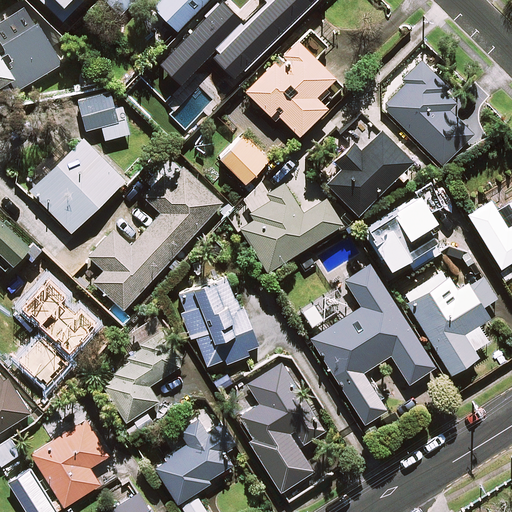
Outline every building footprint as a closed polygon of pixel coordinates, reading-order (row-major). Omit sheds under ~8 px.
[(42,0),(61,18),(79,0),(105,0),(119,14),(133,0),(42,0)] [(205,0),(159,0),(153,6),(176,29),(205,0)] [(220,0),(159,59),(181,80),(210,49),(234,72),(304,0),(264,0),(245,19),(228,0),(220,0)] [(0,42),(0,84),(8,80),(14,90),(61,63),(37,21),(0,42)] [(331,108),(325,102),(342,86),(315,57),(327,45),(309,26),(297,39),(245,89),(273,117),(278,113),(295,131),(297,133),(314,117),(317,121),(331,108)] [(444,82),(422,60),(380,103),(442,164),(473,133),(433,93),(444,82)] [(208,116),(239,85),(227,73),(213,87),(197,71),(174,94),(194,114),(200,108),(208,116)] [(122,133),(108,91),(77,102),(86,129),(99,124),(104,139),(122,133)] [(366,140),(349,123),(340,131),(350,141),(333,158),(340,166),(325,181),(357,213),(401,170),(409,178),(420,168),(379,127),(366,140)] [(267,157),(242,133),(219,156),(244,181),(267,157)] [(124,178),(83,136),(69,149),(61,141),(33,168),(41,176),(29,188),(70,230),(124,178)] [(221,201),(174,158),(141,194),(160,211),(130,243),(113,228),(88,254),(103,268),(92,280),(122,308),(221,201)] [(262,185),(242,197),(254,218),(240,226),(266,268),(341,223),(326,197),(302,211),(284,182),(267,192),(262,185)] [(446,208),(430,184),(364,227),(389,266),(429,240),(419,225),(446,208)] [(511,196),(507,200),(511,208),(511,223),(506,227),(489,198),(466,211),(499,265),(511,257),(511,196)] [(28,244),(0,217),(0,250),(11,262),(28,244)] [(511,260),(497,271),(503,281),(511,275),(511,260)] [(433,365),(369,263),(344,278),(360,305),(310,337),(363,421),(385,408),(361,370),(389,353),(407,382),(433,365)] [(456,289),(444,269),(403,294),(449,371),(476,355),(472,348),(486,339),(476,322),(487,315),(481,304),(496,295),(483,273),(456,289)] [(21,301),(66,344),(94,316),(49,273),(21,301)] [(177,294),(183,309),(178,311),(190,338),(194,336),(206,363),(222,357),(225,362),(258,348),(226,273),(177,294)] [(183,361),(164,331),(161,326),(143,338),(135,326),(125,333),(132,344),(123,349),(127,355),(96,374),(125,419),(157,399),(148,384),(183,361)] [(20,356),(46,381),(68,358),(42,333),(20,356)] [(311,411),(281,359),(246,380),(258,402),(236,415),(278,488),(316,466),(302,442),(314,435),(303,416),(311,411)] [(0,428),(27,412),(0,369),(0,428)] [(153,464),(184,511),(208,511),(194,490),(227,468),(217,452),(232,443),(218,422),(206,430),(196,415),(177,428),(187,442),(153,464)] [(106,453),(84,419),(31,452),(63,504),(98,482),(87,465),(106,453)] [(0,465),(1,467),(23,451),(12,435),(0,443),(0,465)] [(56,511),(29,466),(8,479),(27,511),(56,511)] [(148,511),(135,490),(101,511),(148,511)]
